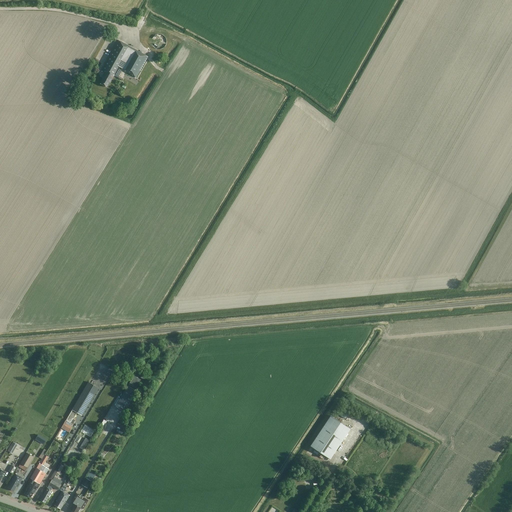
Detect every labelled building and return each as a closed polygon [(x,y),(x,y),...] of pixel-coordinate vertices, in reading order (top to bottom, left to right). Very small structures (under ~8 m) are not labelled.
[(118,77),(133,49),(118,41),(101,71),(105,73),(113,78),(114,75),(118,77)] [(133,49),(132,51),(122,70),(136,78),(147,57),(133,49)] [(110,82),(113,78),(105,73),(102,78),(103,78),(100,84),(107,87),(110,82)] [(129,384),(136,388),(141,380),(134,376),(129,384)] [(77,413),(82,416),(99,388),(89,382),(72,410),(66,420),(70,422),(74,416),(75,417),(77,413)] [(116,406),(124,411),(137,391),(128,385),(116,406)] [(331,415),(310,446),(330,459),(350,429),(331,415)] [(69,432),(73,427),(65,422),(62,428),(69,432)] [(38,435),(36,439),(43,444),(46,440),(38,435)] [(85,448),(90,440),(85,437),(81,446),(85,448)] [(33,457),(27,453),(21,463),(27,467),(33,457)] [(42,459),(40,463),(43,465),(48,457),(45,455),(42,459)] [(43,465),(40,463),(31,477),(30,478),(32,479),(26,490),(27,490),(25,494),(31,497),(34,492),(35,493),(40,484),(49,469),(43,465)] [(8,471),(13,474),(16,468),(12,465),(8,471)] [(17,486),(17,487),(23,478),(15,473),(9,484),(10,484),(8,488),(14,491),(17,486)] [(87,488),(91,481),(86,478),(82,485),(87,488)] [(52,479),(51,481),(49,485),(47,488),(40,499),(45,503),(52,491),(50,490),(52,487),(57,490),(61,485),(61,484),(53,479),(52,479)] [(57,501),(54,505),(61,508),(64,503),(65,504),(70,495),(64,492),(67,487),(63,485),(60,490),(62,491),(56,501),(57,501)] [(71,502),(75,504),(71,510),(73,511),(72,511),(77,511),(78,511),(79,511),(80,511),(81,508),(83,509),(88,500),(77,493),(71,502)]
